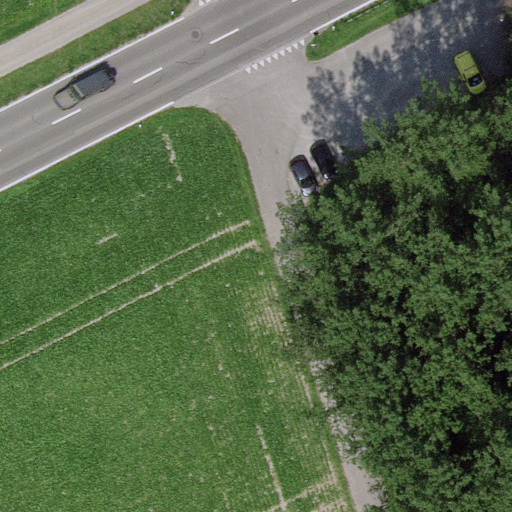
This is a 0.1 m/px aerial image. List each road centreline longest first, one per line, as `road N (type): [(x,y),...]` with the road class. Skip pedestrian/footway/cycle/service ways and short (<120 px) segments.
road 1 (unclassified): [(237,33),(278,203),(378,511)]
road 2 (secondary): [(0,153),(237,33)]
road 3 (track): [(491,0),(427,24),(257,116)]
road 4 (track): [(0,68),(133,0)]
